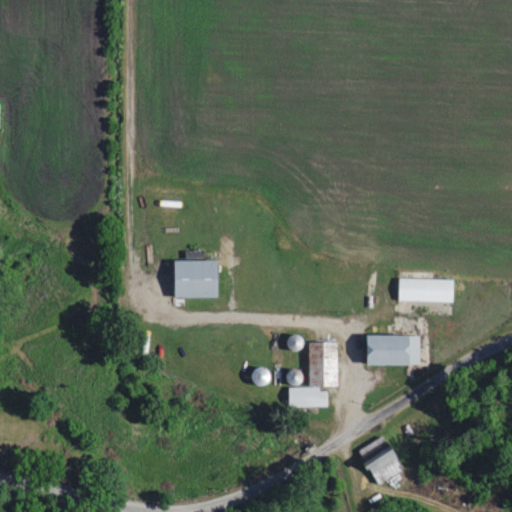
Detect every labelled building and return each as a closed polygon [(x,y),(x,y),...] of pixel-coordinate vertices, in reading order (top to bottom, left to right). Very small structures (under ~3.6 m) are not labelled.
[(218,296),(219,259),(201,258),(201,250),(184,249),(184,259),(176,259),(175,295),(218,296)] [(398,299),(453,300),(454,278),(398,277),(398,299)] [(419,334),(366,333),(365,363),(419,364),(419,334)] [(337,385),(338,341),(309,340),(309,385),(337,385)] [(327,386),(289,387),(289,405),(327,404),(327,386)]
